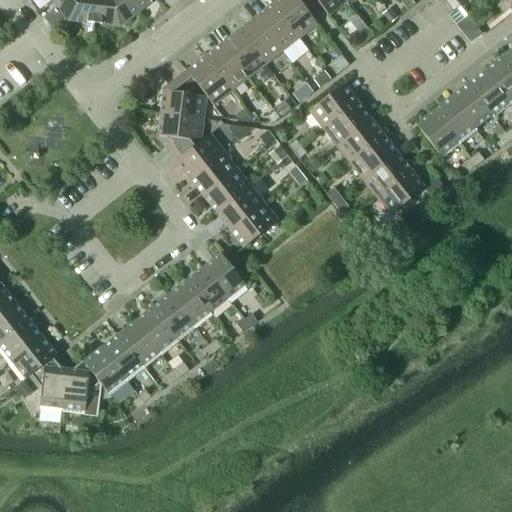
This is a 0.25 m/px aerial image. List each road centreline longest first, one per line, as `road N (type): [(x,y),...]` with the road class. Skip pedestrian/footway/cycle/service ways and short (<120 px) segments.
road 1 (residential): [(140,170),(182,227),(116,279),(73,222)]
road 2 (residential): [(89,103),(222,0)]
road 3 (residential): [(399,113),(511,23)]
